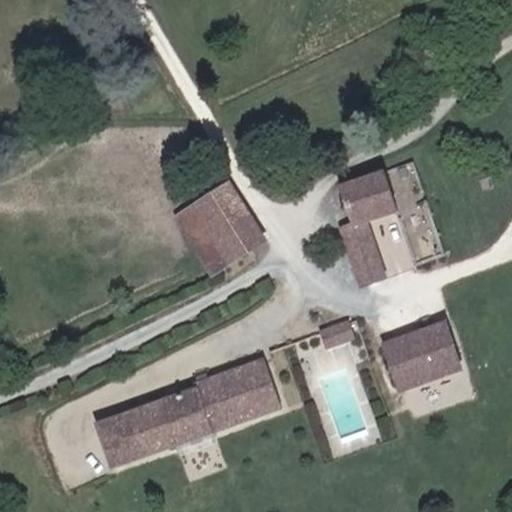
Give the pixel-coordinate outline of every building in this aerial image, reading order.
[(400,214),(385,172),(339,189),(354,228),(342,233),(363,289),(387,280),(367,226),(400,214)] [(216,274),(267,240),(235,184),(183,218),(216,274)] [(400,241),(381,251),(393,275),(413,266),(400,241)] [(463,366),(446,324),(385,348),(402,390),(463,366)] [(353,340),(348,326),(323,336),(328,350),(353,340)] [(291,426),(272,378),(203,405),(205,410),(136,437),(153,480),(188,466),(186,459),(220,446),(222,453),(291,426)] [(153,480),(136,437),(106,449),(123,491),(153,480)]
